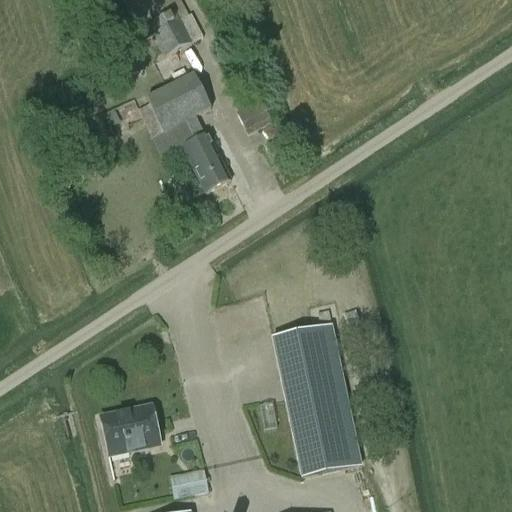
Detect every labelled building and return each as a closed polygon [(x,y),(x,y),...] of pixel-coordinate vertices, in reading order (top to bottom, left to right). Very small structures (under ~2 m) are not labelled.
[(187,18),(177,0),(119,0),(142,44),(151,40),(162,61),(202,41),(190,17),(187,18)] [(206,139),(203,140),(194,121),(210,113),(192,77),(144,101),(148,108),(136,113),(160,162),(181,152),(204,197),(230,184),(206,139)] [(234,116),(246,139),(270,127),(258,103),(234,116)] [(272,343),(302,481),(359,469),(329,330),(272,343)] [(107,460),(158,449),(150,410),(99,421),(107,460)] [(169,482),(174,502),(207,495),(203,475),(169,482)]
